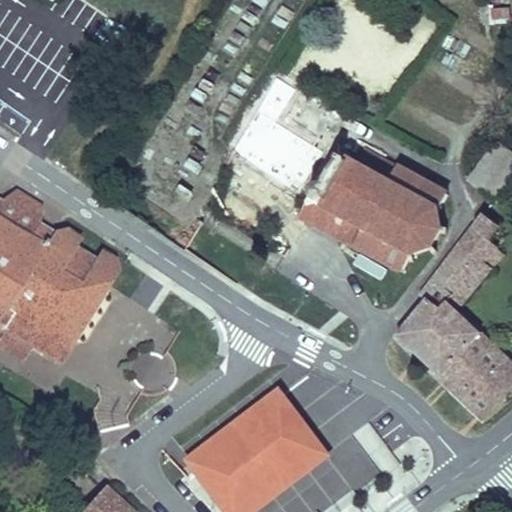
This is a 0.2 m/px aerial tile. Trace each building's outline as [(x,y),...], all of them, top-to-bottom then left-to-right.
[(277,79),(234,151),(297,193),(300,189),(309,194),(312,188),(320,186),(335,160),(276,123),(294,90),(277,79)] [(511,178),(511,156),(496,144),(469,181),(496,200),(511,178)] [(334,150),(335,160),(320,186),(312,188),(309,194),(311,201),(307,202),(299,217),(402,273),(409,261),(409,263),(414,262),(414,256),(429,250),(433,255),(436,252),(432,247),(440,233),(446,234),(447,230),(440,229),(437,213),(444,210),(441,207),(447,194),(363,150),(355,166),(340,159),(339,150),(334,150)] [(102,299),(118,272),(116,262),(106,256),(95,258),(94,261),(75,249),(77,247),(73,236),(64,230),(53,233),(38,224),(42,208),(14,191),(1,201),(0,201),(0,332),(2,330),(33,348),(40,353),(55,349),(59,342),(57,341),(62,335),(67,335),(71,333),(79,322),(81,318),(81,313),(79,309),(86,299),(91,302),(102,299)] [(489,239),(499,227),(483,215),(421,298),(426,302),(397,337),(441,380),(462,360),(472,370),(475,367),(487,378),(506,359),(457,312),(448,304),(483,264),(491,272),(505,256),(489,239)] [(457,312),(491,272),(483,264),(448,304),(457,312)] [(40,353),(61,366),(102,299),(91,302),(86,299),(79,309),(81,313),(81,318),(79,322),(71,333),(67,335),(62,335),(57,341),(59,342),(55,349),(40,353)] [(0,332),(0,349),(23,364),(33,348),(2,330),(0,332)] [(172,380),(163,351),(132,361),(140,389),(172,380)] [(487,378),(475,367),(472,370),(462,360),(441,380),(485,422),(511,399),(511,365),(506,359),(487,378)] [(280,395),(190,463),(227,511),(249,511),(325,455),(280,395)] [(119,511),(97,490),(78,511),(119,511)]
